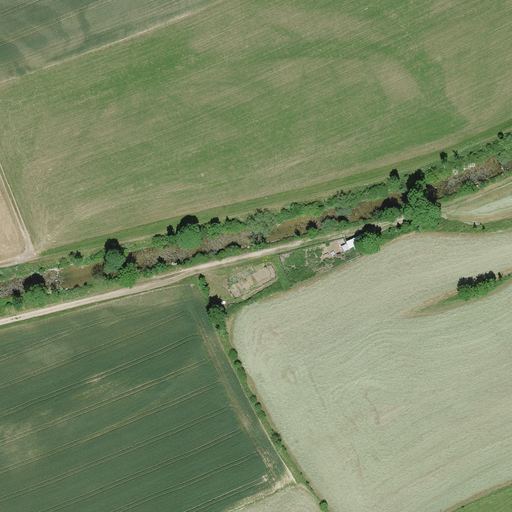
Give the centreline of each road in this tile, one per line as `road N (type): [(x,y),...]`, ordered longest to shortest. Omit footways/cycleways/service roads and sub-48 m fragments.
road 1 (track): [(179,274),(0,323)]
road 2 (track): [(0,167),(31,247),(24,261),(0,266)]
